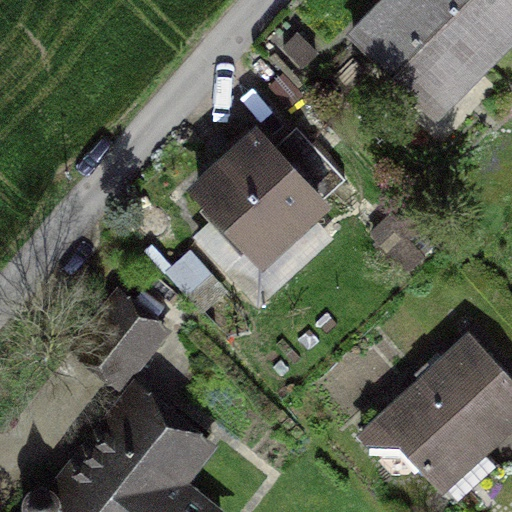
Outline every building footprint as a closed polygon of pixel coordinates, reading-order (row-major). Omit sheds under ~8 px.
[(511,48),(511,0),(389,0),(350,41),(439,125),(511,48)] [(343,212),(270,130),(204,190),(277,271),(343,212)] [(171,335),(126,299),(92,341),(137,377),(171,335)] [(511,442),(511,377),(479,338),(368,437),(453,495),(511,442)] [(224,448),(137,383),(40,511),(219,511),(192,492),(224,448)]
